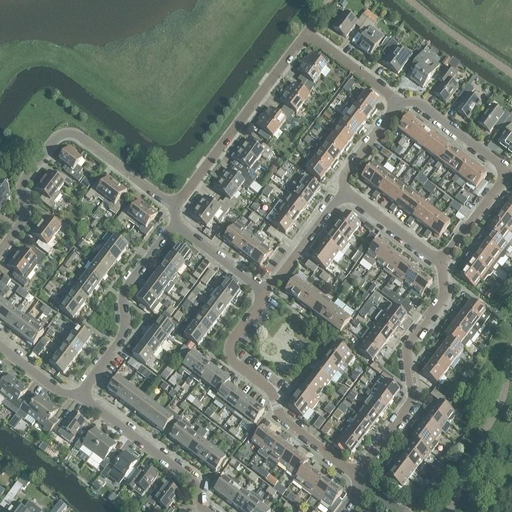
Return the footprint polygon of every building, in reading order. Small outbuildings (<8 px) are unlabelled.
[(355,25),(360,29),(367,19),(362,16),(357,23),(344,13),(333,29),(345,38),(355,25)] [(383,38),(371,29),(374,24),(367,19),(360,29),(359,31),(365,35),(356,46),(369,56),(383,38)] [(389,56),(383,64),(398,75),(412,56),(401,48),(399,51),(396,49),(398,45),(392,40),(383,52),(389,56)] [(424,53),(438,60),(442,51),(428,44),(424,53)] [(422,53),(418,57),(410,69),(415,72),(410,79),(423,88),(439,66),(422,53)] [(319,54),(315,59),(311,55),(307,60),(305,58),(302,62),(320,76),(327,67),(325,66),(328,61),(319,54)] [(298,81),(302,83),(311,91),(315,86),(313,85),(320,76),(302,62),(299,67),(301,68),(297,73),(302,76),(298,81)] [(458,88),(450,82),(455,75),(446,69),(438,80),(442,83),(434,95),(446,104),(458,88)] [(347,93),(354,84),(349,81),(342,90),(347,93)] [(288,88),(285,92),(303,105),(309,96),(308,95),(311,91),(302,83),(298,88),(293,84),(290,89),(288,88)] [(479,103),(470,96),(474,90),(468,85),(458,97),(463,101),(456,111),(467,119),(479,103)] [(358,102),(374,114),(377,111),(375,109),(379,104),(361,90),(354,99),(358,102)] [(285,106),(281,110),(291,118),(294,113),(296,114),(303,105),(285,92),(282,96),(284,97),(280,102),(285,106)] [(347,110),(350,112),(352,110),(366,121),(370,116),(372,117),(374,114),(358,102),(353,108),(350,106),(347,110)] [(500,118),(505,122),(510,115),(505,111),(502,115),(491,107),(478,124),(489,133),(500,118)] [(264,112),(261,116),(279,130),(286,121),(287,122),(291,118),(281,110),(278,115),(270,109),(266,114),(264,112)] [(352,110),(350,112),(345,119),(361,131),(364,128),(362,126),(366,121),(352,110)] [(498,143),(508,150),(511,144),(511,115),(511,114),(510,115),(505,122),(500,128),(506,133),(498,143)] [(408,139),(406,138),(417,123),(411,119),(413,117),(409,115),(397,131),(402,135),(400,138),(402,139),(406,142),(408,139)] [(256,127),(261,130),(258,135),(267,142),(271,138),(272,139),(279,130),(261,116),(258,120),(260,122),(256,127)] [(338,124),(340,126),(339,128),(353,138),(357,133),(359,134),(361,131),(345,119),(343,117),(338,124)] [(353,138),(339,128),(340,126),(338,124),(337,123),(334,127),(337,130),(332,136),(348,148),(351,145),(349,144),(353,138)] [(408,139),(406,142),(408,143),(410,141),(415,144),(427,128),(424,126),(422,128),(417,123),(406,138),(408,139)] [(421,149),(419,152),(423,155),(425,152),(423,151),(434,137),(429,132),(430,131),(427,128),(415,144),(421,149)] [(321,145),(322,145),(324,147),(326,145),(340,156),(344,150),(346,152),(348,148),(332,136),(327,143),(324,141),(321,145)] [(439,141),(434,137),(423,151),(425,152),(432,157),(444,141),(441,139),(439,141)] [(259,150),(247,140),(240,150),(256,162),(261,157),(266,161),(267,160),(268,161),(274,154),(272,153),(273,152),(263,145),(259,150)] [(436,165),(440,168),(443,165),(441,164),(451,150),(446,146),(447,144),(444,141),(432,157),(439,162),(436,165)] [(326,145),(324,147),(322,145),(317,152),(319,154),(335,166),(338,162),(336,161),(340,156),(326,145)] [(59,161),(68,168),(64,172),(78,183),(82,178),(78,175),(80,174),(79,171),(76,168),(82,159),(75,154),(76,153),(69,147),(59,161)] [(497,152),(503,155),(506,149),(499,147),(497,152)] [(389,161),(392,156),(384,149),(380,154),(389,161)] [(243,175),(251,181),(254,182),(258,177),(254,174),(256,171),(258,172),(262,167),(260,165),(256,162),(240,150),(232,159),(245,168),(241,173),(243,175)] [(451,150),(441,164),(443,165),(449,170),(461,154),(458,152),(457,154),(451,150)] [(319,154),(314,160),(311,158),(308,162),(311,164),(313,162),(327,173),(331,167),(333,169),(335,166),(319,154)] [(456,175),(454,178),(458,181),(460,178),(458,177),(468,163),(463,159),(465,157),(461,154),(449,170),(456,175)] [(414,179),(415,172),(409,170),(410,164),(398,161),(395,174),(414,179)] [(327,173),(313,162),(311,164),(308,162),(304,168),(306,170),(306,171),(322,183),(325,180),(323,178),(327,173)] [(372,165),(371,165),(361,179),(370,186),(383,169),(376,163),(374,163),(373,164),(372,165)] [(463,188),(466,183),(479,167),(475,165),(474,167),(468,163),(458,177),(460,178),(458,181),(456,183),(463,188)] [(384,169),(392,173),(395,168),(387,164),(384,169)] [(275,175),(278,172),(276,170),(277,169),(273,166),(269,172),(272,174),(273,173),(273,174),(275,175)] [(482,170),(479,167),(466,183),(475,190),(486,176),(480,172),(482,170)] [(383,169),(370,186),(376,191),(374,194),(378,197),(380,194),(378,192),(391,175),(383,169)] [(237,192),(242,187),(247,191),(254,182),(251,181),(243,175),(240,180),(228,170),(227,171),(226,170),(222,175),(223,176),(221,180),(237,192)] [(45,178),(43,182),(57,193),(57,192),(64,184),(69,188),(73,183),(62,175),(59,180),(48,172),(44,177),(45,178)] [(378,192),(380,194),(387,199),(400,182),(391,175),(378,192)] [(319,189),(320,189),(302,176),(295,185),(298,188),(299,187),(313,198),(318,191),(319,191),(320,190),(319,189)] [(108,177),(100,187),(95,184),(85,198),(90,202),(92,198),(94,200),(97,199),(98,199),(103,203),(105,200),(116,185),(113,183),(114,181),(108,177)] [(82,185),(88,189),(92,183),(87,179),(82,185)] [(3,184),(0,182),(0,211),(0,210),(0,208),(5,201),(7,202),(9,201),(10,198),(7,180),(6,180),(7,184),(3,184)] [(230,209),(232,211),(238,202),(233,198),(237,192),(221,180),(213,189),(226,199),(222,203),(230,209)] [(34,190),(45,198),(41,203),(52,211),(56,206),(53,204),(60,195),(57,192),(57,193),(43,182),(40,185),(39,184),(34,190)] [(400,182),(387,199),(394,204),(391,207),(395,210),(398,207),(396,205),(409,188),(400,182)] [(108,210),(115,215),(123,205),(118,201),(126,191),(121,186),(119,188),(116,185),(105,200),(110,204),(108,207),(108,210)] [(299,187),(298,188),(292,197),(306,207),(307,207),(308,206),(307,205),(313,198),(299,187)] [(396,205),(398,207),(404,212),(415,198),(417,195),(409,188),(396,205)] [(463,206),(467,201),(458,194),(455,199),(463,206)] [(411,217),(409,220),(412,223),(415,220),(413,218),(423,204),(426,201),(417,195),(415,198),(404,212),(411,217)] [(197,206),(213,219),(219,223),(218,222),(222,218),(224,213),(226,214),(230,209),(222,203),(220,201),(216,206),(204,197),(197,206)] [(292,197),(285,206),(299,216),(304,209),(305,210),(306,208),(306,207),(292,197)] [(506,207),(508,205),(511,208),(511,199),(509,203),(506,201),(503,205),(506,207)] [(139,200),(131,211),(126,207),(116,221),(121,225),(123,222),(125,223),(128,223),(129,222),(134,226),(137,223),(136,223),(147,209),(144,206),(145,205),(139,200)] [(458,213),(462,208),(453,201),(449,206),(458,213)] [(413,218),(415,220),(421,225),(432,211),(423,204),(413,218)] [(511,208),(508,205),(506,207),(501,214),(511,222),(511,208)] [(209,225),(213,219),(197,206),(190,216),(206,228),(209,231),(212,227),(209,225)] [(273,211),(278,215),(292,226),(292,225),(293,226),(294,224),(299,216),(285,206),(281,211),(276,207),(273,211)] [(428,230),(426,233),(430,236),(432,233),(430,231),(441,217),(443,214),(434,208),(432,211),(421,225),(428,230)] [(152,210),(151,211),(147,209),(136,223),(137,223),(141,227),(139,230),(139,232),(146,237),(153,228),(149,225),(157,214),(152,210)] [(346,214),(340,222),(340,221),(339,223),(353,234),(360,225),(346,214)] [(496,221),(493,218),(490,222),(493,224),(495,222),(509,233),(511,228),(511,222),(501,214),(496,221)] [(292,226),(278,215),(271,224),(285,235),(291,227),(291,228),(292,226)] [(42,223),(39,227),(54,238),(60,229),(66,233),(69,228),(59,220),(55,225),(45,217),(40,222),(42,223)] [(430,231),(432,233),(439,238),(450,224),(441,217),(430,231)] [(93,230),(98,224),(93,220),(89,226),(93,230)] [(225,242),(232,247),(243,233),(246,229),(246,228),(245,230),(243,228),(244,227),(237,222),(223,240),(224,240),(223,241),(225,242)] [(495,222),(493,224),(488,231),(492,235),(492,234),(502,242),(509,233),(495,222)] [(329,225),(326,228),(346,243),(353,234),(339,223),(339,224),(338,223),(337,225),(335,229),(329,225)] [(221,240),(228,230),(222,226),(215,235),(221,240)] [(35,229),(31,235),(42,243),(38,248),(48,256),(52,250),(47,246),(54,238),(39,227),(37,230),(35,229)] [(325,242),(339,252),(339,253),(341,254),(348,244),(346,243),(326,228),(324,232),(329,236),(327,240),(326,239),(325,241),(325,242)] [(279,242),(283,237),(274,230),(269,236),(273,238),(279,242)] [(88,241),(93,235),(89,232),(84,238),(88,241)] [(252,240),(254,237),(250,234),(248,237),(243,233),(232,247),(240,253),(239,253),(241,254),(252,240)] [(369,246),(376,237),(371,233),(364,243),(369,246)] [(112,234),(104,244),(107,246),(121,256),(128,247),(122,242),(112,234)] [(484,239),(481,243),(484,245),(486,243),(505,257),(506,255),(506,252),(510,247),(502,242),(492,234),(492,235),(487,241),(484,239)] [(241,255),(243,256),(243,255),(251,261),(261,247),(256,243),(259,239),(255,236),(254,237),(252,240),(241,254),(242,254),(241,255)] [(135,243),(130,240),(126,237),(122,242),(128,247),(131,249),(135,243)] [(81,250),(86,244),(82,241),(77,247),(81,250)] [(375,263),(386,248),(379,243),(378,241),(377,242),(377,241),(363,260),(372,268),(374,264),(376,263),(375,263)] [(315,243),(312,246),(332,261),(339,253),(339,252),(325,242),(324,242),(323,243),(324,243),(321,247),(315,243)] [(505,257),(486,243),(484,245),(479,252),(496,265),(500,260),(503,259),(505,257)] [(114,265),(121,256),(107,246),(104,244),(98,253),(101,255),(114,265)] [(171,255),(184,265),(189,268),(191,265),(187,261),(191,255),(190,255),(194,250),(186,244),(183,249),(178,245),(171,255)] [(311,260),(325,271),(332,261),(312,246),(310,250),(316,254),(313,258),(312,258),(311,259),(312,260),(311,260)] [(272,252),(271,254),(261,247),(251,261),(258,266),(257,267),(259,268),(259,267),(260,268),(267,259),(269,260),(274,253),(272,252)] [(18,255),(15,259),(33,272),(37,266),(37,267),(40,267),(45,260),(35,252),(31,256),(21,248),(16,254),(18,255)] [(375,263),(376,263),(384,269),(384,270),(395,255),(394,253),(393,254),(386,248),(375,263)] [(72,262),(77,256),(73,252),(68,259),(72,262)] [(468,260),(471,262),(473,260),(492,275),(493,272),(493,270),(496,265),(479,252),(474,258),(471,256),(468,260)] [(101,255),(94,264),(107,275),(114,265),(101,255)] [(171,255),(164,264),(177,274),(184,265),(171,255)] [(395,255),(384,270),(384,269),(383,271),(392,278),(393,278),(394,277),(394,276),(404,262),(397,257),(397,256),(396,255),(396,256),(395,255)] [(7,267),(17,275),(14,279),(24,287),(28,282),(26,281),(33,272),(15,259),(13,262),(11,261),(7,267)] [(67,268),(72,262),(68,259),(63,265),(67,268)] [(492,275),(473,260),(471,262),(466,269),(480,280),(483,282),(487,277),(490,277),(492,275)] [(200,277),(209,265),(204,261),(195,273),(200,277)] [(314,274),(317,269),(308,262),(304,267),(314,274)] [(402,285),(403,283),(413,269),(414,268),(412,267),(412,268),(404,262),(394,276),(394,277),(393,278),(392,278),(389,282),(392,285),(396,281),(402,285)] [(94,264),(87,273),(100,284),(107,275),(94,264)] [(164,264),(157,273),(171,283),(177,274),(164,264)] [(208,283),(215,274),(210,269),(203,279),(208,283)] [(414,269),(413,269),(403,283),(412,290),(423,276),(415,271),(416,270),(414,269)] [(466,269),(460,278),(474,288),(480,280),(466,269)] [(87,273),(80,283),(93,293),(100,284),(87,273)] [(157,273),(150,282),(164,292),(171,283),(157,273)] [(216,289),(219,291),(232,301),(235,304),(237,302),(236,299),(241,293),(235,288),(238,284),(228,276),(224,280),(223,279),(216,289)] [(423,295),(426,298),(430,292),(427,289),(432,283),(431,283),(432,282),(430,281),(423,276),(412,290),(421,297),(423,295)] [(6,286),(10,281),(5,277),(1,282),(6,286)] [(287,294),(294,299),(305,285),(296,278),(294,281),(290,278),(285,285),(288,288),(285,292),(286,292),(285,293),(287,294)] [(87,302),(93,293),(80,283),(78,281),(71,290),(73,292),(87,302)] [(150,282),(143,291),(157,301),(164,292),(150,282)] [(305,285),(294,299),(302,305),(301,305),(303,306),(315,290),(306,283),(305,285)] [(371,294),(375,289),(376,287),(373,285),(368,291),(371,294)] [(26,300),(29,293),(19,288),(16,295),(26,300)] [(490,300),(496,292),(491,288),(485,297),(490,300)] [(64,299),(66,301),(80,311),(87,302),(73,292),(71,290),(64,299)] [(303,307),(305,308),(305,307),(313,313),(323,299),(324,299),(325,297),(315,290),(303,306),(304,306),(303,307)] [(153,313),(160,304),(157,301),(143,291),(136,301),(153,313)] [(219,291),(212,300),(225,310),(232,301),(219,291)] [(375,293),(368,302),(372,305),(373,303),(378,307),(378,304),(378,301),(380,299),(380,296),(379,296),(375,293)] [(398,297),(394,294),(390,300),(393,303),(399,307),(403,302),(403,301),(398,297)] [(66,301),(64,299),(63,298),(54,310),(58,312),(59,310),(73,320),(80,311),(66,301)] [(321,320),(322,320),(332,306),(324,299),(323,299),(313,313),(320,318),(319,319),(321,320)] [(2,323),(6,325),(16,312),(10,307),(14,302),(11,300),(7,305),(0,313),(0,323),(1,324),(2,323)] [(212,300),(205,309),(218,319),(225,310),(212,300)] [(166,301),(163,305),(168,309),(171,304),(166,301)] [(412,309),(409,306),(403,302),(399,307),(408,314),(412,309)] [(471,302),(466,308),(463,306),(460,310),(463,312),(464,310),(483,325),(490,316),(471,302)] [(25,319),(19,314),(23,309),(20,306),(16,312),(6,325),(15,332),(28,315),(27,315),(25,319)] [(341,312),(332,306),(322,320),(323,322),(323,321),(331,327),(341,312)] [(392,306),(385,315),(399,326),(405,319),(406,317),(392,306)] [(48,317),(52,312),(47,309),(43,314),(48,317)] [(205,309),(198,318),(212,329),(218,319),(205,309)] [(483,325),(464,310),(463,312),(458,319),(476,333),(483,325)] [(339,333),(340,334),(351,320),(341,312),(331,327),(338,332),(338,333),(339,334),(339,333)] [(374,321),(376,322),(393,335),(394,333),(399,326),(385,315),(381,312),(374,321)] [(15,332),(24,339),(34,326),(37,322),(28,315),(15,332)] [(195,316),(188,325),(205,338),(212,329),(198,318),(195,316)] [(153,329),(167,339),(174,329),(161,319),(153,329)] [(458,319),(453,326),(450,323),(447,327),(450,330),(451,328),(469,341),(470,342),(476,333),(458,319)] [(37,322),(34,326),(24,339),(33,346),(43,333),(38,329),(40,325),(37,322)] [(371,333),(386,344),(391,337),(392,337),(393,336),(392,335),(393,335),(376,322),(374,325),(374,327),(376,328),(371,333)] [(184,337),(198,347),(205,338),(188,325),(186,329),(189,331),(184,337)] [(70,338),(71,337),(84,348),(91,338),(87,335),(89,331),(82,326),(80,330),(75,326),(67,335),(70,338)] [(469,341),(451,328),(450,330),(444,337),(449,340),(459,347),(463,350),(469,341)] [(153,329),(146,338),(160,348),(167,339),(153,329)] [(361,339),(365,342),(379,353),(381,352),(380,351),(386,344),(371,333),(367,330),(361,339)] [(77,357),(84,348),(71,337),(70,338),(67,335),(61,344),(64,347),(77,357)] [(45,347),(49,342),(44,338),(40,342),(45,347)] [(146,338),(140,347),(153,357),(160,348),(146,338)] [(441,350),(442,348),(456,359),(463,350),(459,347),(449,340),(444,346),(441,344),(438,348),(441,350)] [(378,353),(379,353),(365,342),(357,352),(372,362),(377,355),(378,355),(379,354),(378,353)] [(38,357),(45,347),(40,343),(32,353),(38,357)] [(337,344),(331,351),(329,352),(330,353),(344,364),(348,367),(355,357),(337,344)] [(64,347),(57,356),(70,366),(77,357),(64,347)] [(132,356),(146,367),(153,357),(140,347),(132,356)] [(436,357),(450,367),(453,370),(459,362),(456,359),(442,348),(441,350),(436,357)] [(184,372),(190,377),(202,361),(193,353),(178,373),(181,375),(184,372)] [(344,364),(330,353),(329,353),(328,355),(323,362),(337,373),(344,364)] [(49,365),(63,375),(70,366),(57,356),(49,365)] [(199,384),(201,381),(211,368),(213,366),(207,362),(207,359),(205,357),(202,361),(190,377),(186,383),(189,385),(193,380),(199,384)] [(436,357),(431,364),(428,361),(425,365),(428,367),(429,366),(443,376),(450,367),(436,357)] [(137,372),(141,366),(131,359),(127,365),(137,372)] [(316,371),(330,382),(337,373),(323,362),(317,369),(316,371)] [(379,376),(383,371),(373,364),(370,369),(379,376)] [(443,376),(429,366),(428,367),(422,374),(436,385),(443,376)] [(146,378),(149,373),(141,367),(138,371),(146,378)] [(201,381),(210,388),(220,374),(211,368),(201,381)] [(314,373),(309,380),(323,391),(330,382),(316,371),(316,372),(315,371),(314,373)] [(392,400),(398,393),(398,394),(399,392),(399,391),(390,384),(394,379),(384,372),(381,377),(374,387),(378,390),(392,400)] [(217,397),(219,394),(219,395),(227,384),(228,385),(230,382),(220,374),(210,388),(208,391),(217,397)] [(0,395),(5,400),(18,383),(15,381),(16,380),(15,378),(12,376),(10,376),(9,376),(8,376),(2,384),(0,383),(0,395)] [(117,398),(127,385),(117,378),(107,391),(117,398)] [(302,389),(316,400),(323,391),(309,380),(303,388),(303,387),(302,389)] [(2,404),(11,411),(16,415),(25,403),(21,399),(27,390),(18,383),(5,400),(2,404)] [(164,392),(168,387),(163,384),(160,389),(164,392)] [(214,401),(224,408),(226,405),(236,391),(228,385),(227,384),(219,395),(219,394),(217,397),(214,401)] [(127,385),(117,398),(126,405),(136,392),(127,385)] [(392,400),(378,390),(374,387),(370,392),(368,391),(365,395),(368,396),(371,399),(385,410),(385,409),(386,410),(387,408),(392,400)] [(309,409),(311,410),(313,408),(314,408),(316,405),(316,404),(318,401),(316,400),(302,389),(302,390),(301,389),(300,391),(301,391),(295,398),(309,409)] [(173,399),(177,394),(174,391),(172,390),(168,395),(173,399)] [(226,405),(224,408),(233,415),(235,412),(245,398),(236,391),(226,405)] [(136,392),(126,405),(135,412),(145,399),(136,392)] [(378,419),(384,411),(384,412),(385,410),(371,399),(368,396),(365,400),(368,403),(364,408),(378,419)] [(25,403),(16,415),(21,419),(24,421),(28,416),(35,421),(49,403),(48,404),(38,397),(32,405),(27,401),(25,403)] [(233,415),(242,421),(244,418),(254,405),(245,398),(235,412),(233,415)] [(288,408),(302,419),(309,409),(295,398),(290,405),(288,407),(289,407),(288,408)] [(454,415),(454,413),(457,408),(444,398),(440,403),(440,402),(439,403),(439,402),(438,404),(435,408),(429,404),(427,407),(447,422),(449,422),(451,422),(453,421),(454,419),(454,417),(454,415)] [(144,419),(154,406),(145,399),(135,412),(144,419)] [(35,421),(44,428),(42,430),(49,435),(57,424),(51,420),(58,410),(57,410),(56,411),(48,405),(49,403),(35,421)] [(251,429),(264,412),(254,405),(244,418),(242,421),(251,429)] [(153,426),(163,413),(154,406),(144,419),(153,426)] [(447,422),(427,407),(424,411),(430,415),(427,419),(427,418),(425,420),(426,420),(426,421),(440,431),(444,434),(451,425),(449,424),(447,422)] [(354,414),(357,417),(371,428),(372,427),(372,428),(373,426),(378,419),(364,408),(360,413),(358,411),(356,411),(354,414)] [(163,413),(153,426),(163,433),(167,427),(170,430),(179,418),(166,409),(163,413)] [(72,413),(65,423),(60,419),(52,430),(57,434),(70,444),(74,438),(85,423),(72,413)] [(371,430),(372,428),(371,428),(357,417),(354,414),(352,418),(352,419),(354,421),(350,426),(365,437),(370,430),(371,430)] [(318,431),(325,421),(320,417),(313,427),(318,431)] [(173,432),(169,438),(179,445),(189,432),(192,428),(179,418),(170,430),(173,432)] [(421,426),(416,422),(413,425),(433,440),(440,431),(426,421),(425,421),(424,422),(424,423),(421,426)] [(269,434),(266,431),(270,425),(266,423),(262,428),(261,430),(252,442),(251,442),(261,449),(271,435),(270,433),(269,434)] [(326,436),(333,427),(328,423),(321,432),(326,436)] [(415,441),(426,449),(431,453),(438,444),(433,440),(413,425),(411,429),(416,433),(413,437),(412,438),(412,439),(415,441)] [(340,433),(344,435),(358,446),(360,444),(359,444),(365,437),(350,426),(346,432),(344,430),(342,431),(340,433)] [(189,432),(179,445),(188,452),(198,439),(204,431),(200,428),(194,436),(189,432)] [(261,430),(259,428),(249,440),(252,442),(261,430)] [(95,430),(90,437),(85,433),(81,438),(74,447),(89,459),(105,438),(95,430)] [(188,452),(197,459),(207,445),(201,441),(207,433),(204,431),(198,439),(188,452)] [(224,433),(219,440),(223,442),(228,436),(224,433)] [(270,456),(285,436),(281,434),(277,439),(273,437),(274,436),(272,435),(271,435),(261,449),(257,454),(266,461),(268,458),(269,456),(270,456)] [(334,443),(332,446),(343,454),(345,451),(351,455),(356,448),(357,448),(358,447),(357,446),(358,446),(344,435),(336,444),(334,443)] [(288,439),(285,436),(270,456),(269,456),(268,458),(278,465),(279,463),(289,449),(290,448),(288,447),(288,448),(284,445),(288,439)] [(230,445),(233,441),(228,437),(225,441),(230,445)] [(100,466),(105,470),(115,456),(110,452),(115,446),(105,438),(89,459),(100,466)] [(405,443),(403,446),(422,461),(424,463),(431,453),(426,449),(415,441),(413,443),(414,443),(411,447),(405,443)] [(207,445),(197,459),(206,466),(216,452),(218,449),(209,442),(207,445)] [(422,461),(403,446),(400,449),(406,454),(403,458),(402,457),(401,459),(402,459),(401,459),(416,470),(422,461)] [(279,463),(288,470),(303,450),(299,448),(295,453),(291,450),(292,450),(290,449),(289,449),(279,463)] [(288,470),(286,471),(295,478),(296,479),(305,466),(308,463),(307,463),(308,462),(306,461),(302,459),(306,453),(303,450),(288,470)] [(216,452),(206,466),(215,473),(220,466),(222,468),(228,461),(216,452)] [(120,460),(115,456),(105,470),(100,476),(106,481),(108,478),(118,486),(136,461),(125,453),(120,460)] [(401,459),(399,461),(400,461),(397,465),(391,461),(389,464),(409,479),(416,470),(401,459),(401,460),(401,459)] [(240,465),(233,460),(229,465),(236,470),(240,465)] [(389,464),(386,468),(392,472),(389,476),(389,475),(387,477),(388,477),(387,478),(392,481),(402,489),(409,479),(389,464)] [(305,466),(296,479),(295,478),(293,482),(303,489),(304,487),(319,467),(315,465),(311,470),(310,469),(309,469),(305,466)] [(309,493),(312,493),(312,494),(313,494),(323,480),(323,479),(322,478),(318,475),(322,470),(319,467),(304,487),(305,488),(306,490),(309,493)] [(145,493),(157,477),(152,473),(153,472),(149,469),(148,470),(146,469),(141,475),(136,471),(125,486),(134,492),(141,497),(145,493)] [(269,475),(269,476),(266,481),(274,487),(278,482),(269,475)] [(437,479),(432,476),(432,475),(428,480),(433,484),(437,479)] [(230,483),(224,478),(214,492),(223,499),(236,481),(233,479),(230,483)] [(321,503),(322,501),(337,481),(333,478),(329,484),(325,481),(326,481),(324,480),(323,480),(313,494),(312,494),(311,495),(321,503)] [(428,480),(424,484),(430,488),(433,484),(428,480)] [(236,481),(223,499),(232,506),(243,492),(237,488),(240,484),(236,481)] [(337,481),(322,501),(331,508),(328,511),(329,511),(334,511),(342,502),(338,499),(342,494),(341,493),(342,493),(340,492),(336,489),(340,484),(337,481)] [(402,489),(392,481),(390,484),(400,491),(402,489)] [(13,501),(23,487),(17,483),(7,496),(13,501)] [(282,496),(287,490),(279,483),(274,489),(282,496)] [(167,485),(161,492),(156,488),(146,502),(153,507),(156,502),(167,510),(179,494),(167,485)] [(419,502),(426,493),(421,489),(414,498),(419,502)] [(243,492),(232,506),(240,511),(241,511),(254,496),(252,494),(250,494),(248,497),(243,492)] [(292,503),(296,497),(291,493),(287,499),(292,503)] [(254,496),(241,511),(256,511),(261,506),(263,502),(254,496)] [(116,507),(121,501),(117,498),(112,504),(116,507)] [(300,509),(303,505),(297,500),(293,505),(300,509)] [(62,511),(66,508),(59,502),(51,511),(62,511)] [(23,511),(14,504),(8,511),(40,511),(29,503),(23,511)]
